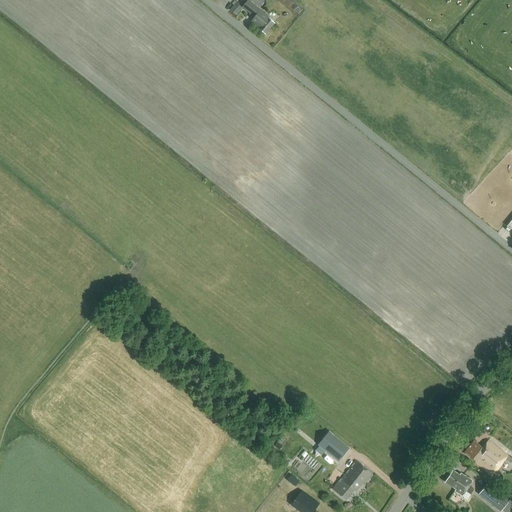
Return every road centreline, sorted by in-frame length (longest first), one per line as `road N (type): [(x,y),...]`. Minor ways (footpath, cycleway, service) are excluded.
road 1 (unclassified): [(511,249),(205,0)]
road 2 (tertiary): [(395,511),(472,399),(511,367)]
